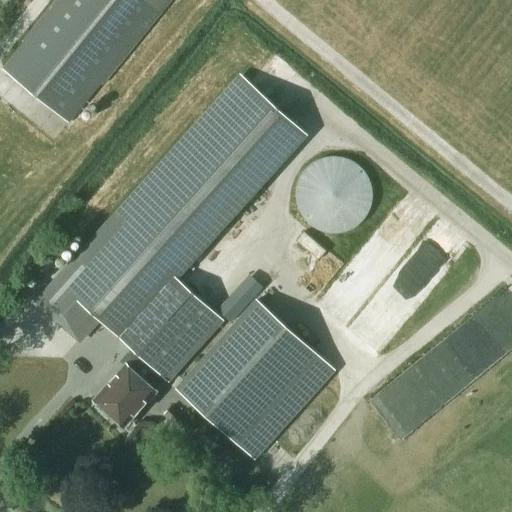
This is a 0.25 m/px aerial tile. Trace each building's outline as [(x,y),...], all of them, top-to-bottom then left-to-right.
[(58,0),(2,69),(69,123),(89,99),(101,84),(102,84),(170,0),(58,0)] [(96,403),(114,420),(124,429),(137,415),(167,383),(168,384),(227,321),(179,277),(206,248),(309,135),(242,73),(138,186),(42,290),(33,299),(81,342),(100,320),(130,348),(120,358),(129,367),(96,403)] [(382,175),(318,152),(296,213),(360,236),(382,175)] [(54,264),(48,258),(40,266),(47,272),(54,264)] [(257,300),(176,390),(236,443),(254,460),(335,371),(316,354),(257,300)] [(164,415),(178,428),(186,419),(172,406),(164,415)]
